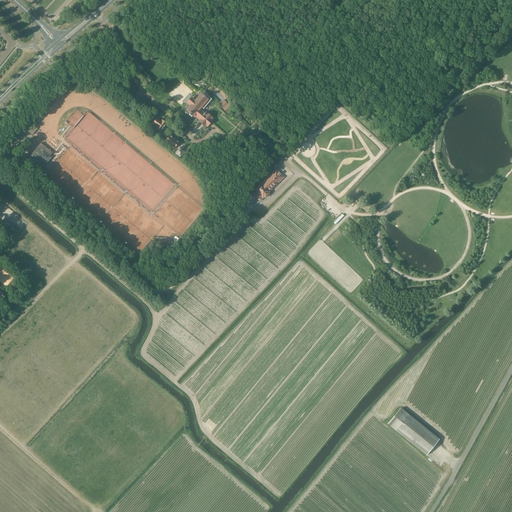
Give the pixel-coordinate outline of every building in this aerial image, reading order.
[(188,102),(187,103),(191,106),(187,111),(189,113),(190,114),(191,114),(193,116),(195,114),(200,118),(199,119),(200,120),(199,121),(200,122),(203,125),(205,126),(206,125),(207,126),(208,125),(211,122),(211,121),(212,120),(210,119),(211,118),(210,117),(207,114),(206,113),(205,115),(204,114),(203,114),(198,110),(207,100),(205,98),(205,97),(203,96),(201,94),(195,101),(191,98),(190,99),(188,102)] [(229,102),(227,104),(224,100),(219,104),(223,108),(222,109),(227,113),(233,107),(229,102)] [(156,128),(160,132),(167,124),(166,123),(167,122),(164,120),(163,121),(162,120),(161,122),(157,119),(153,123),(158,126),(156,128)] [(165,142),(174,149),(180,142),(179,142),(170,135),(171,135),(170,134),(165,142)] [(28,158),(42,170),(46,166),(45,165),(50,159),(50,156),(48,154),(50,151),(46,147),(45,148),(44,146),(41,143),(38,146),(38,147),(35,150),(28,158)] [(395,430),(399,433),(426,455),(439,439),(408,414),(395,430)]
